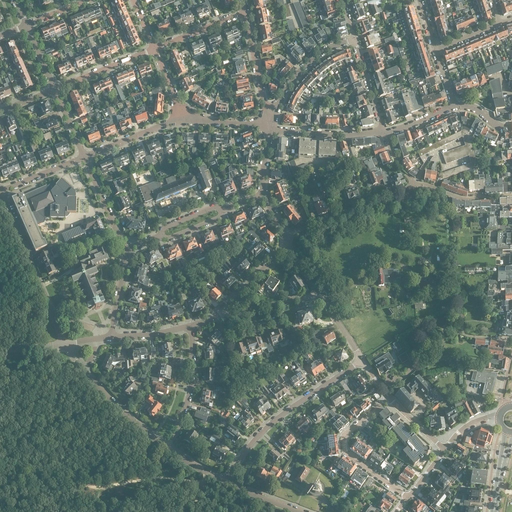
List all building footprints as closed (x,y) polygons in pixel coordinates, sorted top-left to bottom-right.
[(204,0),(206,3),(200,6),(205,16),(210,14),(209,13),(210,13),(207,6),(210,5),(207,0),(204,0)] [(371,0),(367,1),(368,5),(370,4),(371,8),(374,16),(379,14),(379,13),(382,12),(380,8),(377,9),(376,6),(375,3),(381,1),(380,0),(371,0)] [(508,14),(505,3),(503,0),(498,0),(503,16),(508,14)] [(123,4),(115,8),(113,9),(115,14),(116,14),(125,10),(125,9),(126,9),(126,8),(126,7),(124,6),(124,7),(123,4)] [(434,14),(446,10),(444,5),(443,6),(432,9),(433,11),(432,11),(433,13),(434,13),(434,14)] [(200,18),(205,16),(200,6),(192,9),(195,16),(198,15),(199,18),(199,17),(200,18)] [(323,13),(324,15),(335,11),(333,6),(325,9),(326,12),(323,13)] [(93,10),(96,18),(101,16),(98,8),(93,10)] [(420,31),(413,8),(397,13),(404,37),(409,35),(420,31)] [(361,9),(354,12),(357,20),(365,17),(363,10),(361,10),(361,9)] [(97,20),(96,18),(93,10),(87,13),(91,23),(97,20)] [(125,10),(116,14),(118,20),(128,15),(125,10)] [(258,19),(267,17),(266,10),(256,12),(258,19)] [(328,18),(335,16),(336,15),(335,11),(324,15),(322,15),(324,20),(325,20),(328,19),(328,18)] [(82,15),(85,22),(86,25),(91,23),(87,13),(82,15)] [(178,14),(179,18),(182,26),(184,25),(188,23),(185,15),(184,13),(181,14),(180,13),(178,14)] [(190,13),(185,15),(188,23),(193,21),(190,13)] [(435,22),(435,23),(444,20),(443,18),(447,17),(451,16),(451,13),(446,15),(435,18),(434,18),(434,20),(435,22)] [(85,22),(82,15),(76,17),(79,24),(85,22)] [(128,15),(118,20),(120,25),(130,21),(128,15)] [(169,16),(166,17),(167,20),(161,22),(162,25),(163,25),(166,32),(171,30),(168,23),(171,22),(170,20),(171,20),(169,16)] [(337,22),(335,16),(328,18),(328,19),(325,20),(326,21),(326,22),(327,22),(328,23),(329,23),(330,24),(331,24),(332,24),(333,23),(334,23),(336,29),(345,26),(346,26),(344,20),(337,22)] [(462,18),(466,29),(467,29),(468,29),(469,28),(471,27),(466,16),(464,17),(462,18)] [(466,16),(471,27),(472,27),(473,27),(474,26),(475,26),(475,25),(472,17),(469,18),(468,16),(466,16)] [(80,26),(79,24),(76,17),(70,19),(75,29),(77,28),(76,27),(80,26)] [(269,24),(267,17),(258,19),(259,26),(269,24)] [(397,17),(391,20),(394,26),(400,24),(397,17)] [(182,26),(179,18),(174,20),(177,28),(181,26),(182,26)] [(458,20),(462,31),(464,30),(466,30),(466,29),(462,18),(458,20)] [(454,24),(458,32),(459,33),(461,32),(461,31),(462,31),(458,20),(455,21),(455,20),(453,21),(454,22),(453,22),(454,24)] [(122,31),(123,30),(132,26),(130,21),(120,25),(122,31)] [(368,21),(358,24),(360,29),(369,26),(375,24),(374,21),(369,23),(368,21)] [(61,32),(64,31),(66,30),(64,23),(63,22),(58,24),(61,32)] [(55,34),(61,32),(58,24),(52,26),(55,34)] [(315,24),(313,25),(323,42),(325,41),(327,40),(327,39),(323,31),(321,33),(315,24)] [(166,32),(163,25),(162,25),(157,27),(160,34),(166,32)] [(321,43),(323,42),(313,25),(310,26),(316,36),(314,37),(319,44),(320,44),(321,44),(321,43)] [(56,36),(55,34),(52,26),(47,29),(50,36),(51,38),(56,36)] [(127,35),(135,32),(132,26),(123,30),(125,36),(127,35)] [(333,33),(334,36),(347,31),(345,26),(336,29),(337,32),(333,33)] [(369,26),(360,29),(362,35),(369,33),(369,34),(380,31),(379,28),(371,30),(371,31),(369,32),(368,30),(371,29),(370,26),(369,26)] [(261,36),(270,34),(269,27),(260,29),(261,36)] [(230,30),(233,38),(238,35),(235,28),(234,28),(232,29),(230,30)] [(44,38),(50,36),(47,29),(45,30),(44,29),(43,29),(42,29),(42,30),(42,31),(41,31),(43,34),(42,34),(41,35),(43,38),(44,38)] [(233,38),(230,30),(229,31),(229,30),(227,31),(224,32),(227,40),(228,41),(225,42),(228,47),(230,46),(229,43),(234,41),(233,38)] [(496,32),(499,41),(501,40),(502,42),(504,41),(505,41),(500,31),(499,31),(498,31),(497,32),(496,32)] [(135,32),(127,35),(130,40),(137,37),(135,32)] [(420,32),(411,35),(409,35),(410,40),(421,36),(421,35),(421,34),(420,32)] [(493,34),(491,34),(496,45),(497,48),(498,51),(500,50),(499,47),(497,42),(499,41),(496,32),(495,33),(495,32),(493,33),(493,34)] [(272,41),(270,34),(261,36),(263,42),(272,41)] [(303,34),(301,36),(312,49),(313,48),(314,48),(315,48),(315,47),(316,46),(311,39),(309,41),(306,37),(303,34)] [(488,36),(487,36),(491,44),(493,43),(494,46),(496,45),(491,34),(490,35),(489,34),(488,35),(488,36)] [(213,37),(216,44),(222,42),(219,35),(218,35),(216,36),(213,37)] [(299,37),(302,40),(302,41),(304,44),(302,46),(304,48),(307,53),(308,52),(308,53),(311,51),(310,50),(312,49),(301,36),(299,37)] [(140,43),(139,42),(140,42),(140,41),(140,39),(139,39),(138,39),(137,37),(130,40),(132,46),(140,43)] [(206,43),(211,55),(214,53),(212,49),(217,47),(216,44),(213,37),(210,38),(208,38),(209,39),(208,39),(209,42),(206,43)] [(479,39),(478,39),(482,48),(484,47),(485,48),(485,49),(487,48),(483,38),(481,38),(479,39)] [(379,39),(365,43),(367,48),(374,46),(373,43),(380,41),(379,39)] [(411,44),(412,46),(413,48),(424,45),(424,44),(424,43),(423,41),(422,40),(411,44)] [(394,41),(389,42),(390,47),(386,48),(388,55),(398,52),(396,45),(394,41)] [(13,42),(5,46),(7,51),(16,48),(16,47),(17,47),(17,46),(16,44),(15,44),(14,44),(13,42)] [(205,50),(207,56),(211,55),(206,43),(203,44),(202,42),(201,42),(199,42),(199,43),(196,44),(198,48),(200,52),(205,50)] [(469,43),(472,52),(475,51),(475,53),(478,52),(476,48),(473,42),(472,42),(471,42),(470,43),(469,43)] [(472,52),(469,43),(468,44),(468,43),(466,44),(466,45),(464,45),(469,56),(471,60),(473,60),(470,53),(472,52)] [(198,48),(196,44),(194,45),(194,44),(192,45),(192,46),(191,46),(194,53),(195,54),(200,52),(198,48)] [(291,44),(289,46),(292,48),(301,58),(302,57),(303,57),(304,56),(304,55),(305,55),(301,51),(303,49),(301,47),(299,48),(296,45),(294,46),(291,44)] [(117,52),(116,48),(114,45),(108,47),(109,48),(111,54),(117,52)] [(461,47),(460,47),(464,55),(466,55),(467,57),(469,56),(464,45),(463,46),(462,46),(461,46),(461,47)] [(272,52),(271,48),(271,46),(261,48),(262,54),(272,52)] [(287,47),(288,48),(293,53),(291,55),(297,62),(298,61),(299,61),(300,60),(299,59),(301,58),(292,48),(289,46),(287,47)] [(106,56),(103,49),(102,48),(102,47),(98,48),(98,47),(96,48),(100,59),(106,56)] [(109,48),(108,47),(105,48),(103,49),(106,56),(107,57),(109,56),(109,55),(111,54),(109,48)] [(169,55),(169,56),(168,56),(169,58),(170,58),(171,60),(181,56),(186,54),(189,53),(187,47),(184,49),(185,51),(177,54),(176,51),(169,55)] [(18,53),(16,48),(7,51),(7,52),(8,55),(10,54),(11,56),(18,53)] [(377,49),(368,52),(370,58),(378,55),(377,49)] [(452,50),(452,51),(455,59),(457,58),(458,60),(460,59),(456,49),(454,49),(452,50)] [(90,51),(85,53),(89,63),(94,61),(91,54),(90,51)] [(346,52),(344,52),(348,63),(349,65),(348,66),(349,68),(353,67),(352,64),(351,64),(349,59),(351,58),(349,51),(348,51),(346,51),(346,52)] [(339,54),(342,61),(345,60),(346,63),(348,66),(349,65),(348,63),(344,52),(342,53),(341,53),(340,53),(339,54)] [(452,63),(447,52),(446,53),(445,53),(444,53),(444,54),(443,54),(446,63),(449,62),(450,66),(447,67),(448,70),(454,68),(452,65),(452,63)] [(11,56),(14,62),(21,59),(18,53),(11,56)] [(79,55),(80,58),(83,66),(89,63),(85,53),(79,55)] [(378,55),(370,58),(372,63),(380,60),(378,55)] [(181,56),(171,60),(173,65),(183,61),(181,56)] [(331,58),(331,59),(335,65),(337,64),(338,67),(340,66),(335,56),(333,57),(332,57),(331,58)] [(80,58),(74,61),(77,68),(83,66),(80,58)] [(335,65),(331,59),(330,58),(329,59),(328,60),(326,61),(333,70),(334,69),(336,68),(335,65)] [(21,59),(14,62),(16,67),(23,64),(21,59)] [(419,67),(430,64),(430,62),(429,60),(429,59),(428,59),(420,62),(421,64),(418,65),(419,67)] [(284,69),(288,72),(293,67),(286,60),(284,63),(287,66),(284,69)] [(380,60),(372,63),(374,68),(382,65),(380,60)] [(183,61),(173,65),(176,71),(183,68),(185,67),(183,61)] [(234,69),(245,67),(245,66),(245,63),(244,63),(244,61),(235,62),(235,64),(233,65),(234,69)] [(333,70),(326,61),(325,62),(324,62),(323,63),(323,64),(329,73),(331,71),(333,70)] [(63,65),(64,67),(66,73),(72,70),(69,63),(63,65)] [(143,66),(146,73),(152,71),(149,63),(148,64),(147,63),(145,64),(145,65),(143,66)] [(499,64),(486,69),(488,77),(504,71),(503,70),(501,63),(499,64)] [(25,70),(23,64),(16,67),(18,73),(25,70)] [(320,66),(319,67),(326,76),(327,74),(329,73),(323,64),(322,64),(320,65),(320,66)] [(64,67),(63,65),(58,67),(61,75),(63,74),(64,75),(67,74),(66,73),(64,67)] [(146,73),(143,66),(140,67),(140,66),(138,67),(138,68),(137,68),(141,78),(145,76),(144,74),(146,73)] [(236,80),(242,78),(242,77),(241,77),(241,74),(246,73),(246,70),(246,69),(246,68),(245,67),(234,69),(235,73),(237,73),(237,75),(231,76),(231,79),(236,78),(236,80)] [(315,70),(320,76),(322,74),(324,77),(326,76),(319,67),(317,68),(316,68),(315,69),(315,70)] [(343,77),(355,72),(355,70),(355,68),(354,68),(354,67),(347,70),(348,73),(344,75),(344,74),(342,75),(341,75),(341,74),(337,75),(339,79),(342,78),(342,77),(343,77)] [(183,68),(176,71),(178,76),(186,73),(183,68)] [(288,72),(284,69),(282,72),(280,70),(279,70),(277,69),(275,71),(280,75),(283,78),(288,72)] [(25,70),(18,73),(16,74),(18,77),(20,76),(21,78),(28,75),(25,70)] [(129,72),(126,73),(129,80),(135,78),(132,70),(131,71),(131,70),(128,71),(129,72)] [(313,72),(312,73),(319,81),(320,80),(318,77),(320,76),(315,70),(314,70),(313,71),(313,72)] [(123,74),(121,75),(125,86),(131,83),(129,80),(126,73),(125,72),(123,73),(123,74)] [(428,79),(433,77),(434,77),(434,76),(434,74),(433,74),(433,72),(422,76),(423,78),(421,78),(409,82),(409,83),(411,83),(411,86),(415,85),(422,81),(426,80),(428,79)] [(182,88),(183,88),(190,84),(189,82),(191,81),(190,79),(192,77),(197,75),(196,73),(191,74),(185,77),(186,80),(182,82),(182,81),(180,83),(181,85),(181,86),(181,88),(182,88)] [(308,76),(308,77),(313,82),(315,80),(318,83),(317,83),(319,85),(321,87),(323,85),(319,81),(312,73),(310,75),(309,75),(308,76)] [(116,79),(113,80),(116,88),(119,95),(122,101),(125,100),(124,96),(123,97),(122,93),(120,88),(122,87),(125,86),(121,75),(120,75),(120,74),(118,75),(118,76),(115,77),(116,79)] [(30,81),(28,75),(21,78),(23,84),(30,81)] [(485,82),(489,81),(488,77),(484,79),(483,75),(480,76),(480,77),(477,78),(480,86),(481,86),(483,85),(484,85),(486,84),(485,82)] [(473,88),(473,89),(476,88),(478,87),(479,86),(475,76),(470,78),(470,79),(473,88)] [(306,79),(305,80),(310,85),(311,84),(314,87),(316,85),(313,82),(308,77),(307,77),(306,78),(306,79)] [(357,77),(350,80),(351,83),(348,84),(349,85),(359,81),(358,79),(358,77),(357,77)] [(375,81),(376,86),(383,84),(383,81),(385,81),(384,80),(387,79),(386,77),(375,81)] [(428,79),(436,105),(441,103),(438,94),(439,94),(436,85),(434,78),(433,77),(428,79)] [(234,87),(235,87),(237,86),(248,84),(247,78),(235,81),(236,84),(234,85),(234,87)] [(463,92),(468,90),(464,80),(463,78),(458,80),(458,81),(463,92)] [(3,89),(6,97),(11,95),(8,87),(11,86),(8,79),(5,80),(7,85),(3,86),(4,89),(3,89)] [(106,81),(104,82),(109,93),(111,92),(110,90),(113,89),(112,87),(112,86),(113,85),(112,83),(111,83),(109,80),(108,79),(106,80),(106,81)] [(422,81),(430,107),(431,106),(432,106),(433,106),(436,105),(435,105),(436,105),(428,79),(426,80),(422,81)] [(468,90),(473,88),(470,79),(467,81),(467,80),(464,80),(468,90)] [(489,84),(489,87),(490,90),(493,101),(503,100),(500,85),(499,85),(498,79),(489,82),(490,84),(489,84)] [(139,80),(136,81),(141,94),(144,93),(142,87),(141,86),(139,80)] [(309,87),(312,89),(313,87),(310,85),(305,80),(303,82),(302,83),(302,84),(301,84),(307,89),(309,87)] [(30,81),(23,84),(13,88),(16,93),(18,92),(17,89),(24,86),(26,89),(33,86),(30,81)] [(421,99),(424,108),(424,109),(428,108),(427,107),(429,107),(430,107),(422,81),(415,85),(419,96),(420,96),(422,99),(421,99)] [(453,84),(458,96),(464,94),(463,92),(458,81),(453,83),(453,84)] [(101,83),(99,84),(103,94),(107,92),(107,93),(108,93),(109,93),(104,82),(103,82),(101,82),(101,83)] [(364,88),(362,82),(355,85),(356,89),(352,91),(352,93),(364,88)] [(94,90),(91,91),(95,100),(96,103),(97,105),(99,104),(99,102),(97,97),(96,95),(97,95),(99,94),(99,93),(101,92),(104,97),(103,94),(99,84),(98,84),(95,85),(96,85),(93,86),(94,90)] [(190,84),(183,88),(183,89),(183,91),(184,91),(185,93),(186,93),(186,94),(188,93),(188,92),(190,91),(193,93),(200,87),(199,85),(196,86),(195,85),(192,87),(190,84)] [(237,95),(243,94),(242,91),(250,90),(250,89),(250,88),(250,87),(249,87),(248,84),(237,86),(238,92),(236,92),(237,95)] [(275,94),(278,87),(270,84),(269,88),(271,89),(270,92),(275,94)] [(299,87),(298,89),(310,97),(311,96),(307,94),(307,93),(305,91),(306,89),(301,85),(300,85),(299,86),(299,87)] [(193,93),(195,96),(193,99),(192,101),(194,102),(194,103),(195,104),(196,104),(197,104),(201,97),(204,91),(200,89),(201,87),(200,87),(193,93)] [(392,87),(378,92),(380,97),(387,95),(386,92),(389,91),(389,90),(392,89),(392,87)] [(411,116),(410,113),(414,112),(408,94),(407,93),(406,89),(403,90),(402,87),(396,89),(397,92),(399,99),(400,101),(403,112),(404,114),(405,118),(406,118),(405,117),(411,116)] [(364,88),(352,93),(353,95),(354,94),(354,95),(358,94),(359,97),(366,94),(366,93),(365,90),(365,89),(365,88),(364,88)] [(152,102),(162,103),(162,102),(163,102),(163,100),(163,97),(161,97),(161,93),(160,89),(151,93),(152,96),(152,102)] [(295,90),(294,92),(301,96),(302,94),(305,96),(308,99),(310,97),(298,89),(296,90),(295,90)] [(70,96),(69,96),(70,99),(71,98),(72,101),(79,98),(78,95),(78,96),(76,92),(70,95),(70,96)] [(299,98),(301,96),(294,92),(293,94),(293,95),(292,97),(304,103),(305,102),(302,100),(299,98)] [(438,94),(441,103),(445,102),(447,101),(444,92),(442,92),(442,93),(439,94),(438,94)] [(408,94),(414,112),(418,111),(419,111),(414,98),(413,93),(408,94)] [(243,103),(253,101),(252,99),(251,98),(251,97),(249,97),(249,96),(247,96),(247,95),(243,96),(243,94),(237,95),(236,95),(236,99),(241,98),(241,101),(243,101),(243,103)] [(323,96),(323,97),(323,99),(323,104),(333,105),(336,105),(337,107),(339,106),(335,98),(334,95),(328,97),(327,94),(323,96)] [(340,96),(335,98),(339,106),(344,104),(341,97),(340,96)] [(79,98),(72,101),(73,103),(73,104),(74,106),(74,105),(75,106),(81,103),(83,102),(84,102),(82,97),(80,97),(79,98)] [(201,97),(197,104),(197,105),(199,106),(202,107),(206,100),(201,97)] [(219,104),(220,102),(220,101),(218,101),(219,98),(216,97),(215,101),(214,101),(214,102),(217,103),(216,110),(215,110),(215,112),(216,112),(215,113),(218,113),(218,114),(220,114),(220,113),(221,113),(222,105),(219,104)] [(290,99),(289,101),(297,104),(298,102),(301,103),(304,105),(304,103),(292,97),(291,99),(290,99)] [(349,107),(365,101),(365,99),(364,98),(364,97),(355,100),(356,102),(349,105),(350,107),(349,107)] [(414,98),(419,111),(420,111),(422,110),(423,109),(420,101),(418,101),(416,97),(414,98)] [(392,98),(381,101),(383,106),(394,103),(400,101),(399,99),(392,101),(392,98)] [(493,101),(495,110),(511,108),(510,99),(503,100),(493,101)] [(206,100),(202,107),(203,108),(204,109),(205,109),(207,110),(209,108),(208,108),(212,101),(210,100),(209,101),(206,100)] [(253,101),(243,103),(244,106),(242,106),(243,110),(246,109),(251,108),(251,107),(253,107),(253,105),(253,104),(253,101)] [(289,104),(288,106),(298,110),(299,110),(300,109),(299,108),(296,107),(297,104),(289,101),(289,103),(289,104)] [(355,108),(354,107),(358,106),(359,109),(367,106),(367,105),(367,104),(366,103),(365,101),(349,107),(350,110),(355,108)] [(39,112),(50,107),(49,104),(48,104),(47,102),(38,106),(39,109),(37,109),(39,112)] [(75,107),(74,107),(75,109),(76,109),(77,111),(84,108),(87,107),(86,105),(85,105),(83,102),(81,103),(75,106),(75,107)] [(394,103),(383,106),(384,112),(391,110),(390,106),(393,106),(393,105),(395,104),(394,103)] [(293,113),(292,114),(296,114),(297,113),(298,110),(288,106),(287,108),(286,109),(287,110),(286,110),(287,110),(287,111),(288,112),(289,111),(293,113)] [(360,110),(362,115),(372,111),(370,106),(360,110)] [(52,110),(50,107),(39,112),(41,118),(52,113),(51,111),(52,110)] [(84,108),(77,111),(78,114),(77,114),(78,116),(79,116),(79,117),(86,114),(90,112),(87,107),(84,108)] [(162,108),(153,107),(152,113),(154,113),(153,115),(156,116),(157,114),(161,114),(161,113),(162,113),(162,112),(162,111),(162,108)] [(319,107),(319,116),(313,116),(313,124),(314,124),(314,125),(316,125),(317,124),(319,124),(319,118),(322,118),(322,114),(322,112),(323,112),(323,107),(319,107)] [(497,117),(510,116),(511,115),(511,108),(495,110),(497,117)] [(125,112),(121,114),(121,116),(122,118),(123,119),(126,127),(127,128),(128,128),(131,127),(131,126),(132,126),(130,121),(132,120),(128,109),(124,110),(125,112)] [(139,113),(142,121),(145,120),(147,120),(147,119),(143,109),(141,110),(142,111),(139,113)] [(310,124),(311,116),(311,112),(307,112),(307,109),(305,109),(304,112),(302,115),(302,118),(305,118),(305,124),(307,124),(308,124),(309,124),(310,124)] [(385,114),(387,119),(404,114),(403,112),(396,114),(395,111),(385,114)] [(142,121),(139,113),(136,114),(135,112),(133,113),(137,123),(138,124),(139,123),(139,122),(142,121)] [(112,116),(113,116),(116,125),(119,124),(121,129),(122,129),(122,130),(126,128),(126,127),(123,119),(122,118),(121,116),(119,117),(116,118),(115,114),(112,116)] [(302,114),(296,114),(292,114),(292,117),(284,117),(283,119),(283,120),(283,121),(283,122),(283,123),(295,124),(295,117),(301,118),(302,114)] [(332,115),(322,114),(322,118),(325,118),(325,125),(327,125),(329,125),(330,125),(331,125),(332,118),(332,115)] [(395,122),(395,120),(402,118),(405,118),(404,114),(387,119),(388,125),(395,122)] [(454,132),(454,133),(457,131),(454,125),(456,124),(452,116),(451,115),(450,116),(450,117),(448,118),(453,129),(453,130),(454,132)] [(110,119),(105,121),(106,123),(107,126),(111,134),(113,133),(114,133),(115,133),(116,132),(114,126),(116,125),(113,116),(110,117),(110,119)] [(7,125),(9,129),(10,132),(17,129),(16,127),(12,118),(9,119),(7,120),(7,121),(6,122),(7,125)] [(453,129),(448,118),(446,119),(445,118),(443,119),(447,127),(449,126),(451,130),(453,129)] [(370,121),(369,119),(360,122),(358,122),(350,125),(351,129),(357,128),(369,127),(373,125),(374,124),(373,122),(371,121),(370,121)] [(448,130),(447,127),(443,119),(440,120),(440,121),(439,122),(444,133),(446,132),(446,131),(448,130)] [(45,123),(42,124),(43,126),(42,127),(42,128),(47,126),(48,130),(57,126),(57,125),(58,125),(57,123),(57,122),(56,122),(55,120),(50,122),(49,121),(45,123)] [(475,133),(480,125),(480,123),(478,123),(479,122),(476,120),(471,128),(473,130),(472,132),(475,133)] [(442,134),(444,133),(439,122),(437,123),(436,122),(435,123),(435,124),(434,124),(438,131),(439,134),(441,133),(442,134)] [(101,125),(98,126),(100,131),(103,130),(106,136),(108,136),(108,135),(111,134),(107,126),(106,123),(101,125)] [(94,131),(91,132),(95,140),(98,139),(98,140),(100,139),(100,138),(98,132),(100,131),(98,126),(97,124),(95,125),(96,128),(94,129),(94,131)] [(435,133),(438,131),(434,124),(433,124),(432,124),(432,125),(429,126),(435,137),(437,137),(435,133)] [(479,137),(484,128),(485,127),(484,127),(484,126),(483,125),(482,126),(480,125),(475,133),(474,135),(479,137)] [(435,138),(435,137),(429,126),(425,128),(426,130),(428,136),(431,135),(433,139),(435,138)] [(484,140),(489,131),(487,130),(486,128),(485,128),(484,128),(479,137),(479,138),(482,139),(484,140)] [(85,132),(84,132),(85,136),(87,135),(90,142),(91,143),(92,142),(92,141),(95,140),(91,132),(91,130),(90,130),(90,129),(85,131),(85,132)] [(428,136),(426,130),(424,131),(423,129),(420,130),(424,138),(425,138),(428,145),(431,144),(428,136)] [(421,139),(424,138),(420,130),(419,130),(418,131),(416,132),(420,142),(422,141),(421,139)] [(467,131),(466,131),(464,130),(462,131),(460,132),(462,137),(463,140),(469,138),(468,136),(468,134),(467,131)] [(488,144),(494,133),(489,131),(484,140),(486,141),(485,143),(488,144)] [(421,143),(420,142),(416,132),(414,133),(413,133),(412,133),(412,134),(411,134),(411,135),(414,140),(414,141),(416,140),(418,144),(421,143)] [(240,143),(241,142),(253,138),(252,135),(251,135),(250,133),(248,134),(248,133),(243,135),(240,136),(241,139),(239,140),(240,143)] [(409,133),(403,135),(406,144),(407,143),(408,143),(409,146),(412,145),(412,142),(412,141),(414,140),(411,135),(410,135),(409,133)] [(496,141),(498,135),(494,133),(488,144),(490,145),(493,146),(493,145),(496,141)] [(498,141),(511,140),(511,133),(498,135),(496,141),(497,141),(498,141)] [(177,142),(176,142),(174,135),(173,134),(171,135),(168,136),(171,145),(174,144),(174,146),(175,146),(175,148),(176,149),(178,148),(178,147),(177,142)] [(213,143),(213,151),(216,151),(216,148),(218,148),(218,144),(221,144),(222,135),(219,135),(218,135),(217,135),(216,135),(216,137),(214,137),(214,143),(213,143)] [(406,145),(406,144),(403,135),(396,137),(403,159),(409,156),(408,154),(406,154),(404,146),(406,145)] [(165,136),(163,137),(163,138),(165,146),(163,147),(166,156),(166,157),(168,157),(167,150),(172,149),(171,145),(168,136),(166,137),(165,136)] [(253,138),(241,142),(243,148),(247,146),(255,143),(253,138)] [(363,140),(364,147),(369,147),(369,146),(375,145),(375,146),(380,144),(379,140),(375,139),(363,140)] [(152,142),(156,152),(157,155),(162,153),(163,157),(166,156),(163,147),(160,148),(157,140),(156,140),(155,140),(154,141),(152,142)] [(364,147),(363,140),(351,141),(352,144),(352,146),(355,146),(355,148),(364,147)] [(60,145),(64,153),(65,153),(66,152),(67,152),(69,151),(65,141),(64,141),(63,142),(63,144),(60,145)] [(334,157),(334,158),(336,164),(342,163),(337,146),(336,146),(336,144),(332,144),(332,143),(331,143),(324,142),(324,143),(323,142),(323,143),(319,143),(319,146),(316,146),(316,143),(312,143),(312,142),(311,142),(311,141),(304,141),(303,141),(303,142),(299,142),(298,155),(298,157),(299,156),(302,156),(302,155),(307,155),(306,157),(307,157),(307,155),(311,155),(311,157),(315,157),(318,157),(323,157),(323,156),(326,156),(326,158),(327,158),(327,156),(331,156),(331,158),(331,157),(334,157)] [(153,154),(153,153),(156,152),(152,142),(149,144),(148,143),(147,144),(147,145),(151,155),(153,154)] [(350,148),(347,149),(345,143),(340,144),(339,145),(342,153),(343,156),(349,154),(350,158),(353,157),(352,155),(350,148)] [(63,153),(64,153),(60,145),(58,146),(57,144),(54,145),(59,155),(61,154),(62,155),(63,154),(63,153)] [(139,157),(142,156),(143,158),(145,157),(141,147),(140,146),(139,147),(139,148),(136,149),(139,157)] [(375,156),(385,152),(383,147),(373,151),(375,156)] [(44,152),(47,160),(48,159),(48,160),(50,159),(50,158),(53,157),(49,148),(46,149),(47,150),(44,152)] [(131,151),(135,161),(137,160),(140,159),(139,157),(136,149),(133,150),(133,149),(131,150),(131,151)] [(420,157),(424,164),(427,159),(425,155),(423,150),(417,153),(420,157)] [(47,160),(44,152),(41,153),(41,151),(38,152),(42,162),(45,161),(47,161),(47,160)] [(123,154),(120,155),(124,164),(126,163),(127,164),(129,163),(125,153),(124,153),(123,153),(123,154)] [(379,162),(389,158),(388,153),(379,156),(380,158),(375,160),(372,161),(374,164),(377,163),(379,162)] [(32,154),(27,157),(31,166),(32,167),(34,166),(34,165),(36,164),(32,154)] [(115,166),(116,168),(118,172),(121,171),(120,168),(122,168),(121,165),(124,164),(120,155),(118,156),(117,156),(115,157),(118,165),(115,166)] [(31,166),(27,157),(22,159),(25,168),(28,167),(29,168),(30,167),(31,166)] [(375,166),(374,164),(372,161),(371,158),(363,161),(365,165),(366,166),(367,166),(371,175),(370,176),(369,173),(363,175),(368,187),(373,186),(374,185),(375,186),(376,185),(376,184),(377,184),(377,183),(379,182),(379,181),(382,180),(382,179),(386,177),(384,172),(383,172),(382,168),(376,168),(375,166)] [(401,163),(404,167),(415,160),(414,158),(409,161),(408,159),(401,163)] [(107,161),(104,162),(108,171),(111,170),(111,171),(114,170),(118,179),(120,178),(118,172),(116,168),(113,169),(110,160),(109,160),(109,159),(107,160),(107,161)] [(218,167),(215,160),(208,162),(211,169),(218,167)] [(410,170),(411,171),(409,174),(411,176),(414,172),(417,174),(419,171),(417,170),(417,169),(415,168),(413,168),(412,165),(414,164),(414,165),(417,163),(415,160),(404,167),(407,172),(410,170)] [(11,163),(14,173),(15,173),(16,173),(17,173),(17,172),(20,171),(16,161),(11,163)] [(109,172),(108,171),(104,162),(102,163),(101,162),(100,163),(100,164),(99,164),(102,170),(101,171),(102,174),(109,172)] [(14,173),(11,163),(5,166),(9,175),(10,176),(12,175),(12,174),(14,173)] [(290,178),(291,177),(294,176),(291,171),(290,168),(289,165),(288,163),(286,164),(286,163),(284,163),(284,165),(282,166),(284,172),(287,171),(290,178)] [(145,186),(145,185),(140,187),(141,188),(139,188),(140,189),(145,203),(147,203),(147,204),(152,202),(151,201),(155,199),(156,201),(155,201),(156,202),(164,199),(164,198),(172,195),(172,196),(173,195),(172,195),(180,192),(181,192),(188,189),(189,189),(189,188),(196,185),(196,186),(197,185),(199,184),(202,192),(211,189),(208,181),(212,180),(208,171),(207,171),(205,165),(200,167),(201,169),(196,171),(195,168),(190,170),(191,173),(189,174),(190,177),(186,179),(184,176),(180,177),(181,180),(176,182),(174,176),(166,180),(168,186),(162,188),(159,182),(156,183),(156,182),(145,186)] [(9,175),(5,166),(0,167),(0,168),(4,178),(4,177),(5,178),(7,177),(7,176),(9,175)] [(247,176),(243,178),(247,188),(249,187),(250,188),(252,187),(253,186),(250,179),(253,178),(252,170),(246,170),(247,176)] [(275,179),(280,180),(280,177),(281,177),(281,175),(280,175),(280,172),(275,171),(272,170),(272,171),(271,171),(271,174),(272,174),(271,178),(275,178),(275,179)] [(314,170),(312,170),(310,171),(313,180),(318,178),(316,172),(314,170)] [(226,182),(225,182),(231,195),(232,194),(234,195),(236,194),(236,193),(232,183),(235,182),(231,172),(229,173),(229,182),(228,182),(227,182),(226,182)] [(246,189),(247,188),(243,178),(239,180),(233,172),(231,172),(235,182),(238,181),(242,190),(243,191),(245,190),(246,189)] [(474,182),(475,191),(477,191),(479,191),(484,190),(483,178),(483,175),(481,175),(478,175),(478,176),(476,176),(477,180),(474,180),(474,182)] [(390,179),(389,179),(391,183),(392,188),(396,187),(405,184),(403,180),(401,176),(400,176),(393,178),(392,178),(390,179)] [(229,196),(231,195),(225,182),(224,183),(223,183),(222,184),(222,185),(217,178),(214,179),(218,189),(221,187),(225,197),(226,198),(229,197),(229,196)] [(73,189),(64,182),(61,179),(58,183),(57,182),(56,182),(55,183),(54,183),(53,183),(52,183),(51,184),(50,184),(49,185),(48,186),(47,187),(55,203),(35,212),(32,214),(37,226),(44,223),(45,219),(50,217),(50,218),(65,218),(65,217),(66,217),(67,217),(69,215),(69,214),(70,214),(70,213),(76,213),(76,198),(76,197),(76,196),(76,195),(76,194),(75,194),(75,193),(75,192),(74,192),(74,191),(73,191),(73,190),(72,190),(73,189)] [(278,186),(273,188),(272,189),(273,191),(274,191),(275,193),(285,189),(284,186),(286,186),(285,183),(286,183),(285,180),(277,183),(278,186)] [(446,190),(449,183),(443,180),(440,187),(446,190)] [(112,191),(122,187),(120,182),(110,186),(109,187),(110,189),(111,189),(112,191)] [(455,185),(449,183),(446,190),(456,193),(459,186),(456,185),(455,184),(455,185)] [(511,187),(511,183),(502,183),(502,184),(502,186),(507,186),(507,190),(511,189),(511,193),(511,192),(511,187)] [(32,214),(35,212),(55,203),(47,187),(47,186),(41,188),(24,196),(32,214)] [(346,192),(346,193),(349,200),(358,196),(355,189),(354,186),(350,188),(349,187),(345,189),(346,192)] [(466,197),(467,195),(467,192),(467,188),(459,186),(456,193),(466,197)] [(122,187),(112,191),(113,194),(112,195),(113,196),(114,196),(121,193),(122,195),(126,193),(124,189),(123,190),(122,187)] [(287,195),(285,189),(275,193),(274,194),(275,196),(275,197),(275,198),(276,198),(276,199),(277,199),(287,195)] [(292,202),(294,201),(300,199),(297,193),(294,195),(295,198),(291,200),(292,202)] [(287,195),(277,199),(278,202),(278,204),(279,204),(291,200),(289,194),(287,195)] [(23,195),(22,195),(18,197),(12,199),(36,252),(47,247),(44,239),(43,239),(24,196),(23,195)] [(117,204),(119,207),(130,202),(128,197),(116,202),(116,203),(117,204)] [(502,206),(509,207),(511,206),(511,197),(509,198),(507,198),(507,199),(490,200),(490,206),(498,206),(502,206)] [(464,208),(464,202),(460,201),(456,200),(449,198),(449,202),(452,203),(452,207),(450,207),(450,211),(454,212),(454,208),(458,208),(458,207),(464,208)] [(327,213),(323,203),(319,204),(319,203),(319,202),(319,200),(318,200),(317,199),(312,201),(314,207),(311,208),(313,212),(316,211),(318,216),(319,216),(320,217),(321,216),(322,215),(324,214),(327,213)] [(480,208),(480,210),(480,212),(489,212),(490,212),(490,206),(490,200),(489,200),(480,201),(480,202),(480,208)] [(130,202),(119,207),(120,210),(119,210),(120,212),(121,212),(128,209),(128,210),(133,208),(130,202)] [(254,209),(257,218),(260,216),(261,218),(263,217),(259,206),(258,206),(256,206),(256,207),(256,208),(254,209)] [(287,217),(293,211),(291,209),(292,208),(290,206),(283,212),(285,214),(285,215),(287,217)] [(257,218),(254,209),(251,210),(251,209),(250,209),(248,209),(248,211),(252,220),(257,218)] [(291,222),(297,216),(298,215),(296,212),(295,213),(293,211),(287,217),(288,219),(288,220),(289,221),(290,221),(291,222)] [(250,223),(249,222),(247,217),(245,218),(243,213),(242,212),(240,213),(240,214),(238,215),(240,222),(244,221),(244,223),(247,222),(247,224),(250,223)] [(498,218),(496,218),(496,212),(490,212),(489,212),(489,215),(487,215),(486,229),(497,229),(497,224),(498,222),(498,218)] [(240,222),(238,215),(235,216),(234,215),(233,216),(233,217),(232,217),(235,223),(233,224),(235,228),(239,227),(238,223),(240,222)] [(297,216),(291,222),(293,224),(295,226),(302,220),(300,218),(299,218),(297,216)] [(62,235),(68,250),(75,248),(71,239),(87,233),(86,231),(95,227),(95,228),(94,229),(94,230),(94,231),(95,232),(96,231),(98,237),(106,234),(99,219),(84,226),(82,226),(77,228),(76,229),(62,235)] [(139,222),(138,230),(139,230),(139,231),(141,232),(141,231),(142,231),(143,229),(144,229),(145,227),(146,227),(146,225),(145,225),(145,223),(139,222)] [(225,227),(224,227),(227,235),(233,233),(230,225),(227,226),(227,225),(224,226),(225,227)] [(221,228),(218,229),(223,240),(228,238),(227,235),(224,227),(223,227),(221,228)] [(271,234),(266,229),(265,229),(262,230),(266,233),(262,236),(269,242),(270,242),(273,240),(272,239),(274,237),(270,234),(271,234)] [(252,235),(256,239),(257,240),(260,237),(252,231),(250,233),(252,235)] [(207,234),(206,234),(210,242),(211,246),(212,246),(212,245),(219,242),(219,243),(217,236),(214,237),(212,232),(209,233),(207,233),(207,234)] [(511,250),(511,232),(511,235),(502,234),(502,232),(498,234),(497,240),(497,243),(497,249),(497,251),(502,251),(510,250),(511,250)] [(202,239),(199,240),(203,248),(205,247),(208,246),(207,244),(210,242),(206,234),(205,234),(204,235),(203,235),(201,236),(202,239)] [(189,241),(189,242),(192,250),(193,252),(194,254),(199,252),(200,254),(204,252),(201,245),(197,247),(194,239),(192,240),(191,240),(189,241)] [(186,243),(183,244),(186,251),(184,252),(186,257),(190,255),(190,254),(193,252),(192,250),(189,242),(188,242),(187,241),(186,242),(186,243)] [(251,246),(259,254),(262,251),(263,250),(263,249),(262,248),(261,248),(262,248),(257,243),(255,241),(251,245),(251,246)] [(99,263),(101,262),(101,263),(104,262),(103,261),(108,259),(103,247),(102,247),(101,246),(99,247),(99,249),(98,249),(99,251),(93,253),(95,257),(96,257),(99,263)] [(174,248),(171,249),(175,258),(176,260),(183,257),(180,250),(179,251),(177,246),(176,247),(175,246),(174,247),(174,248)] [(259,254),(251,246),(247,250),(253,256),(254,256),(254,257),(255,258),(257,257),(257,256),(259,254)] [(43,254),(40,256),(41,259),(43,263),(47,271),(47,272),(48,274),(49,275),(56,272),(54,269),(58,267),(55,260),(51,262),(49,258),(53,256),(50,249),(42,252),(42,253),(43,254)] [(167,254),(164,255),(166,259),(166,260),(169,259),(170,261),(175,258),(171,249),(169,250),(168,249),(167,250),(166,251),(166,253),(167,254)] [(497,251),(497,249),(491,249),(491,255),(500,255),(500,259),(504,259),(504,255),(502,255),(502,251),(497,251)] [(151,253),(155,261),(156,262),(157,265),(162,262),(164,268),(169,266),(166,260),(166,259),(163,260),(161,257),(160,255),(159,255),(157,252),(158,252),(157,251),(156,250),(154,251),(153,251),(152,252),(151,253)] [(95,264),(99,263),(96,257),(95,257),(93,253),(87,256),(88,259),(89,259),(89,260),(81,263),(81,265),(77,267),(78,271),(73,273),(74,275),(70,276),(73,284),(77,282),(81,291),(80,292),(81,295),(82,294),(84,298),(82,298),(83,301),(85,301),(88,308),(86,309),(87,311),(95,308),(99,307),(99,306),(107,303),(106,300),(104,301),(103,298),(98,287),(100,287),(99,284),(97,285),(93,275),(98,274),(95,267),(96,266),(95,264)] [(149,261),(145,263),(148,266),(153,263),(152,262),(155,261),(151,253),(150,253),(148,254),(146,256),(146,258),(147,258),(148,260),(149,261)] [(243,258),(238,263),(245,270),(248,267),(249,267),(249,266),(249,265),(249,264),(248,264),(248,263),(243,258)] [(226,260),(224,263),(231,270),(233,267),(226,260)] [(231,270),(224,263),(222,262),(220,264),(228,272),(231,270)] [(238,263),(234,267),(239,272),(240,272),(240,273),(241,273),(241,274),(242,273),(243,273),(243,272),(245,270),(238,263)] [(146,274),(148,268),(148,267),(146,265),(145,265),(144,267),(140,266),(138,265),(137,268),(136,270),(137,271),(146,274)] [(391,270),(387,270),(381,270),(375,270),(376,281),(378,281),(378,286),(384,286),(383,285),(397,284),(397,278),(400,278),(399,274),(398,274),(398,270),(391,271),(391,270)] [(146,274),(137,271),(136,272),(136,271),(135,274),(136,274),(135,277),(145,280),(149,281),(150,278),(145,277),(146,274)] [(506,282),(506,285),(511,284),(511,273),(505,273),(498,273),(498,276),(497,281),(506,282)] [(207,274),(205,277),(208,281),(209,280),(210,282),(215,287),(217,284),(212,279),(211,278),(207,274)] [(229,274),(225,279),(231,285),(234,283),(235,283),(235,282),(235,281),(235,280),(234,280),(234,279),(229,274)] [(295,277),(294,278),(291,279),(291,280),(288,282),(289,283),(289,284),(289,285),(290,284),(292,287),(301,281),(300,278),(299,279),(297,276),(295,277)] [(144,285),(143,289),(152,291),(153,288),(146,286),(147,284),(144,283),(145,280),(135,277),(134,277),(133,279),(134,280),(133,282),(135,283),(140,284),(144,285)] [(262,283),(260,286),(259,286),(256,289),(257,290),(256,291),(261,294),(265,287),(269,290),(267,292),(272,296),(273,296),(274,296),(278,291),(278,289),(277,289),(276,288),(279,283),(274,280),(274,281),(270,278),(265,285),(262,283)] [(225,279),(220,283),(225,288),(226,288),(226,289),(227,289),(228,289),(229,289),(229,288),(231,285),(225,279)] [(299,291),(303,289),(302,288),(304,287),(303,284),(301,281),(292,287),(296,292),(299,291)] [(421,293),(432,289),(429,281),(418,285),(421,293)] [(505,296),(511,295),(511,284),(506,285),(501,285),(495,285),(488,285),(488,297),(494,296),(505,296)] [(212,286),(206,292),(208,294),(209,295),(215,301),(221,295),(218,293),(219,292),(218,290),(216,291),(215,289),(214,288),(212,286)] [(410,301),(414,299),(433,293),(432,291),(409,298),(410,301)] [(199,298),(194,300),(198,311),(202,309),(202,308),(204,307),(202,304),(203,304),(202,302),(201,302),(200,298),(199,298)] [(248,299),(242,302),(245,307),(251,304),(248,299)] [(194,312),(198,311),(194,300),(188,303),(190,307),(189,307),(190,309),(192,313),(194,312)] [(173,305),(173,307),(176,317),(180,317),(179,316),(182,315),(179,303),(180,303),(179,301),(178,301),(178,302),(176,302),(176,304),(176,303),(175,303),(174,303),(173,304),(173,305)] [(414,301),(414,302),(415,309),(420,309),(423,308),(422,301),(414,301)] [(157,321),(158,321),(158,319),(159,319),(158,315),(161,314),(160,309),(162,309),(162,307),(162,304),(159,305),(159,306),(151,308),(152,311),(151,312),(151,313),(154,322),(155,322),(156,322),(157,321)] [(500,314),(504,314),(511,314),(511,306),(504,307),(500,307),(500,314)] [(176,317),(173,307),(170,308),(170,307),(167,308),(169,318),(172,318),(176,317)] [(313,322),(312,318),(310,311),(305,313),(304,310),(297,312),(299,320),(298,320),(299,321),(301,320),(302,325),(313,322)] [(154,322),(151,313),(144,314),(142,314),(142,318),(146,317),(147,321),(149,321),(149,323),(150,323),(151,323),(153,323),(153,322),(154,322)] [(505,335),(511,336),(511,314),(504,314),(503,323),(501,323),(500,328),(502,328),(501,335),(503,335),(505,336),(505,335)] [(319,330),(308,333),(310,339),(320,336),(319,330)] [(329,330),(321,336),(327,344),(335,339),(329,330)] [(212,335),(219,342),(222,338),(222,337),(216,331),(214,333),(214,332),(212,334),(213,335),(212,335)] [(274,332),(278,345),(284,343),(284,342),(287,340),(284,332),(281,333),(280,331),(278,332),(277,331),(274,332)] [(278,345),(274,332),(270,333),(271,334),(269,335),(269,334),(265,335),(268,342),(265,343),(267,348),(269,353),(273,351),(272,347),(273,346),(273,347),(278,345)] [(213,347),(213,346),(214,345),(214,346),(215,345),(217,347),(221,343),(219,342),(212,335),(211,336),(211,335),(209,337),(210,338),(208,340),(209,341),(209,342),(208,345),(213,347)] [(252,340),(256,353),(262,351),(261,349),(264,348),(265,349),(267,348),(265,343),(263,344),(261,339),(258,340),(258,339),(255,340),(255,338),(252,340)] [(243,346),(246,354),(250,353),(250,354),(256,353),(252,340),(248,341),(248,342),(246,343),(247,344),(243,346)] [(485,341),(485,346),(488,346),(487,354),(502,356),(504,343),(490,341),(490,342),(485,341)] [(241,358),(246,356),(246,354),(243,346),(242,343),(238,344),(239,345),(237,346),(237,347),(234,349),(237,357),(240,356),(241,358)] [(163,353),(172,351),(170,344),(163,346),(161,346),(163,353)] [(205,355),(214,354),(217,354),(217,348),(213,346),(213,347),(208,345),(207,347),(207,348),(205,348),(205,351),(204,351),(204,354),(205,354),(205,355)] [(136,350),(136,351),(133,351),(134,360),(137,360),(137,359),(141,359),(140,350),(139,350),(136,350)] [(340,361),(343,359),(346,357),(346,356),(345,354),(344,354),(343,351),(334,356),(336,360),(338,358),(340,361)] [(399,357),(402,363),(409,359),(406,353),(399,357)] [(107,355),(105,361),(102,367),(112,372),(114,367),(111,366),(112,362),(120,361),(120,362),(124,362),(123,356),(119,357),(119,354),(115,354),(115,358),(114,358),(107,355)] [(392,368),(390,365),(394,363),(388,354),(373,363),(380,375),(384,373),(385,374),(389,371),(388,370),(392,368)] [(485,359),(485,362),(487,362),(487,364),(490,364),(499,365),(501,365),(501,364),(502,365),(503,364),(508,364),(509,357),(498,356),(498,361),(497,361),(497,360),(490,360),(485,359)] [(297,360),(293,361),(298,368),(299,369),(295,371),(297,374),(294,376),(295,376),(300,384),(301,385),(303,384),(306,382),(305,380),(304,378),(303,378),(305,377),(305,378),(305,377),(307,375),(304,370),(299,363),(297,360)] [(315,361),(312,362),(319,373),(323,370),(324,370),(322,366),(323,365),(319,360),(316,362),(315,361)] [(308,367),(305,370),(308,375),(312,373),(314,377),(315,376),(319,373),(312,362),(309,364),(310,366),(308,367)] [(477,373),(474,382),(485,384),(486,385),(488,379),(490,379),(491,376),(495,378),(496,373),(491,373),(491,374),(477,373)] [(284,374),(281,376),(286,383),(290,380),(291,382),(291,383),(292,384),(293,384),(295,387),(300,384),(295,376),(292,378),(291,377),(287,379),(284,374)] [(126,379),(128,383),(128,384),(123,390),(128,395),(129,395),(130,396),(137,389),(135,387),(136,387),(131,382),(138,379),(136,375),(126,379)] [(438,397),(437,396),(434,392),(433,393),(418,376),(411,382),(408,385),(414,392),(418,389),(426,399),(429,402),(430,401),(432,402),(438,397)] [(490,397),(491,394),(495,378),(491,376),(490,379),(488,379),(486,385),(485,384),(482,394),(489,396),(489,397),(490,397)] [(352,384),(356,389),(364,384),(363,383),(364,383),(363,381),(362,381),(360,378),(352,384)] [(360,395),(362,394),(368,390),(364,384),(356,389),(355,390),(357,392),(358,392),(360,395)] [(158,390),(157,392),(166,395),(168,389),(164,387),(162,387),(157,385),(156,389),(158,390)] [(279,388),(277,390),(282,396),(283,396),(283,397),(286,395),(285,394),(287,393),(285,390),(285,389),(284,387),(283,388),(281,385),(278,387),(279,388)] [(411,395),(414,392),(408,385),(403,389),(395,396),(398,399),(397,400),(398,400),(401,403),(401,404),(402,403),(404,407),(405,407),(407,410),(407,411),(408,410),(410,413),(410,414),(411,414),(411,413),(418,407),(419,407),(419,406),(418,406),(416,404),(416,403),(415,403),(413,400),(413,399),(412,400),(410,396),(411,395)] [(213,399),(213,396),(214,392),(206,390),(206,392),(202,391),(202,393),(201,393),(201,396),(202,396),(201,397),(209,398),(213,399)] [(282,396),(277,390),(275,392),(274,390),(271,392),(273,395),(273,396),(274,398),(275,397),(277,400),(279,399),(282,398),(281,397),(282,396)] [(336,396),(335,396),(340,404),(344,401),(345,400),(340,393),(338,394),(335,395),(336,396)] [(151,409),(148,412),(149,414),(151,416),(152,416),(154,417),(157,412),(158,413),(160,410),(159,410),(161,407),(156,402),(155,403),(151,399),(152,398),(149,396),(145,401),(151,405),(151,406),(150,408),(151,409)] [(340,404),(335,396),(334,397),(334,396),(332,398),(330,400),(335,407),(336,406),(340,404)] [(209,398),(201,397),(201,398),(200,401),(201,401),(201,403),(206,404),(206,407),(212,407),(213,402),(209,402),(209,398)] [(270,407),(265,401),(262,397),(257,401),(266,411),(270,408),(270,407)] [(245,404),(240,399),(237,401),(246,410),(248,408),(245,404)] [(480,413),(473,399),(468,402),(468,401),(467,401),(467,402),(467,403),(474,416),(480,413)] [(469,419),(474,417),(465,400),(461,402),(454,404),(456,409),(463,406),(469,419)] [(266,411),(257,401),(255,403),(256,405),(258,407),(256,409),(261,415),(262,414),(266,411)] [(355,403),(358,407),(362,412),(364,412),(370,406),(370,405),(369,404),(368,403),(367,403),(366,401),(362,405),(359,401),(355,403)] [(318,408),(317,409),(322,416),(326,414),(326,413),(327,412),(322,405),(320,407),(319,406),(317,408),(318,408)] [(359,415),(362,412),(358,407),(358,408),(359,409),(356,411),(355,409),(351,412),(351,411),(348,413),(345,408),(342,410),(350,419),(354,416),(356,418),(359,416),(359,415)] [(195,413),(194,416),(195,416),(194,417),(202,420),(201,422),(205,424),(205,423),(207,419),(208,416),(209,417),(211,412),(209,411),(201,408),(200,412),(201,412),(201,413),(196,412),(196,413),(195,413)] [(447,419),(451,417),(456,424),(455,422),(458,419),(452,409),(450,410),(448,408),(444,410),(446,414),(445,415),(448,419),(447,419)] [(322,416),(317,409),(316,410),(316,409),(314,411),(312,413),(317,420),(318,419),(319,419),(322,416)] [(429,450),(429,449),(428,449),(428,448),(427,448),(426,448),(425,448),(424,448),(415,437),(412,434),(411,436),(401,424),(400,425),(400,424),(397,422),(400,420),(399,418),(397,416),(396,415),(393,417),(391,414),(390,415),(390,414),(385,409),(378,416),(383,421),(381,422),(387,430),(389,432),(391,430),(407,448),(402,452),(414,466),(420,459),(421,460),(423,458),(428,453),(428,452),(429,452),(429,451),(429,450)] [(228,422),(230,419),(231,419),(228,416),(230,414),(227,411),(222,417),(225,419),(228,422)] [(240,416),(250,425),(252,423),(253,422),(253,421),(254,421),(250,418),(251,417),(249,415),(248,416),(244,412),(240,416)] [(341,415),(338,417),(336,415),(334,417),(344,428),(345,427),(346,427),(349,425),(345,420),(345,419),(344,418),(343,418),(341,415)] [(250,425),(240,416),(236,421),(246,430),(246,429),(247,429),(248,428),(248,427),(250,425)] [(436,418),(437,418),(436,416),(433,417),(429,418),(430,423),(431,428),(431,430),(437,429),(436,418)] [(344,428),(334,417),(329,421),(333,426),(333,427),(334,428),(335,428),(339,433),(342,431),(342,430),(344,428)] [(451,426),(456,424),(451,417),(447,419),(451,426)] [(303,419),(299,422),(308,432),(310,430),(309,428),(307,426),(311,423),(307,418),(305,420),(304,418),(303,419)] [(439,418),(437,418),(436,418),(437,429),(438,431),(445,430),(443,419),(443,418),(439,418)] [(295,426),(297,429),(295,432),(297,435),(300,432),(302,431),(304,433),(305,434),(308,432),(299,422),(296,426),(295,426)] [(489,451),(489,450),(487,447),(488,445),(490,445),(493,437),(492,437),(488,436),(488,435),(489,431),(490,431),(489,430),(481,427),(481,428),(480,433),(479,433),(475,432),(475,431),(474,432),(472,440),(465,437),(464,437),(462,443),(464,443),(473,446),(474,446),(473,449),(473,450),(478,450),(478,451),(481,452),(482,449),(489,451)] [(203,428),(201,430),(208,434),(207,436),(210,438),(212,434),(203,428)] [(233,439),(236,442),(240,437),(228,428),(224,433),(229,437),(229,438),(232,440),(233,439)] [(184,440),(192,445),(192,444),(194,445),(195,443),(194,442),(198,435),(190,431),(188,434),(188,433),(186,437),(184,440)] [(287,434),(283,438),(289,444),(291,442),(293,444),(295,441),(294,440),(295,439),(290,434),(289,436),(287,434)] [(312,436),(306,441),(308,444),(310,443),(315,444),(315,440),(312,436)] [(327,438),(326,438),(327,441),(322,442),(322,445),(324,444),(324,445),(336,443),(336,441),(337,440),(336,438),(336,437),(330,437),(329,437),(328,437),(327,438)] [(289,444),(283,438),(279,442),(282,445),(281,446),(282,448),(280,450),(283,453),(284,454),(286,452),(284,450),(287,446),(289,444)] [(365,443),(367,440),(365,438),(363,442),(355,453),(360,457),(368,446),(368,445),(365,443)] [(350,449),(355,453),(363,442),(361,440),(360,442),(357,439),(350,449)] [(368,445),(368,446),(360,457),(365,460),(372,450),(369,448),(370,446),(368,445)] [(458,445),(457,446),(455,450),(464,456),(467,450),(458,445)] [(218,457),(217,460),(217,459),(221,461),(221,462),(222,460),(223,460),(224,458),(224,457),(226,453),(219,449),(219,448),(217,447),(213,454),(213,455),(213,456),(215,457),(215,456),(218,457)] [(290,458),(284,454),(283,453),(280,456),(278,455),(278,454),(277,452),(275,453),(273,450),(269,455),(273,459),(272,460),(274,462),(275,461),(276,461),(278,459),(280,459),(282,456),(288,461),(290,458)] [(337,450),(325,451),(324,451),(322,454),(323,455),(328,455),(328,457),(329,457),(330,458),(331,458),(332,457),(338,456),(338,455),(338,453),(337,452),(337,450)] [(371,463),(373,465),(379,457),(377,455),(376,456),(373,454),(368,461),(369,462),(368,462),(371,464),(371,463)] [(485,462),(485,461),(486,461),(486,459),(486,458),(486,455),(476,454),(476,457),(477,457),(477,461),(479,461),(479,462),(481,462),(481,461),(485,462)] [(377,468),(378,468),(383,461),(381,459),(381,458),(379,457),(373,465),(375,466),(375,467),(377,468)] [(336,471),(338,473),(339,472),(339,470),(346,461),(341,458),(335,465),(334,467),(338,469),(336,471)] [(449,464),(459,472),(463,468),(464,468),(466,466),(461,462),(459,465),(454,461),(452,460),(449,464)] [(341,475),(343,476),(344,474),(345,474),(351,465),(346,461),(339,470),(343,473),(341,475)] [(384,472),(384,473),(389,465),(384,462),(379,469),(381,471),(382,472),(383,472),(384,472)] [(459,472),(449,464),(446,468),(447,469),(447,470),(453,475),(451,477),(455,481),(461,473),(459,472)] [(356,469),(351,465),(345,474),(344,474),(343,476),(342,477),(344,479),(346,475),(350,478),(356,469)] [(389,476),(394,469),(389,465),(384,473),(385,473),(385,474),(386,475),(387,474),(389,476)] [(408,466),(403,474),(410,479),(414,474),(411,472),(412,470),(408,466)] [(282,472),(278,470),(275,468),(273,467),(271,471),(272,472),(276,474),(274,476),(278,478),(282,472)] [(309,471),(304,467),(295,480),(301,484),(309,471)] [(271,478),(273,479),(274,476),(269,473),(268,474),(266,473),(267,473),(259,470),(256,477),(263,481),(265,476),(267,476),(267,477),(271,478)] [(368,477),(358,470),(348,483),(359,490),(366,479),(367,479),(367,478),(368,477)] [(472,472),(470,483),(484,485),(485,474),(472,472)] [(440,474),(437,478),(447,485),(451,481),(453,483),(455,481),(451,477),(449,479),(442,474),(442,475),(440,474)] [(397,482),(401,485),(402,483),(406,486),(410,480),(402,475),(397,482)] [(447,485),(437,478),(434,481),(435,482),(435,483),(441,489),(439,491),(444,495),(446,492),(445,491),(449,487),(447,485)] [(319,496),(321,493),(322,492),(321,492),(321,489),(322,489),(321,488),(323,487),(320,484),(318,486),(318,485),(318,486),(314,486),(313,486),(311,489),(311,493),(311,494),(312,494),(314,496),(315,496),(318,496),(319,496)] [(438,502),(444,495),(439,491),(437,493),(432,488),(431,489),(430,488),(427,492),(438,502)] [(393,497),(394,495),(389,492),(387,495),(385,494),(382,497),(384,499),(392,505),(396,499),(393,497)] [(435,505),(438,502),(427,492),(424,496),(425,497),(424,498),(432,504),(430,506),(435,510),(437,511),(439,508),(435,505)] [(480,503),(481,497),(469,496),(469,495),(466,495),(465,501),(464,501),(463,504),(470,505),(470,502),(480,503)] [(391,506),(383,500),(379,507),(376,505),(375,507),(380,511),(381,511),(382,511),(383,511),(385,510),(387,511),(391,506)] [(416,502),(414,505),(422,511),(423,511),(427,508),(418,501),(417,503),(416,502)]
